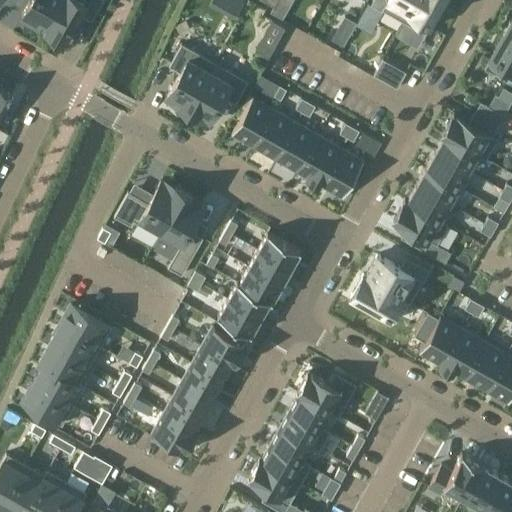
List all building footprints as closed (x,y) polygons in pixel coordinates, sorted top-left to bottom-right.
[(29,0),(21,15),(43,27),(58,0),(29,0)] [(58,0),(43,27),(46,28),(45,30),(64,41),(80,13),(91,19),(101,0),(58,0)] [(232,0),(228,8),(237,13),(244,0),(232,0)] [(372,0),(371,4),(391,16),(392,14),(403,21),(414,0),(372,0)] [(414,0),(403,21),(425,33),(444,0),(414,0)] [(273,6),(270,12),(281,18),(286,10),(275,3),(273,6)] [(511,18),(484,67),(507,80),(508,78),(511,80),(511,18)] [(272,20),(255,49),(268,56),(285,27),(272,20)] [(180,71),(166,95),(179,102),(178,104),(188,110),(215,62),(181,43),(169,65),(180,71)] [(382,58),(373,74),(397,88),(406,71),(382,58)] [(215,62),(188,110),(197,115),(198,113),(211,120),(225,96),(236,103),(249,81),(215,62)] [(279,84),(274,95),(280,99),(286,88),(279,84)] [(0,86),(0,115),(13,94),(0,86)] [(511,91),(503,86),(498,95),(510,102),(511,97),(511,91)] [(252,95),(231,133),(254,146),(275,108),(252,95)] [(301,97),(295,107),(302,111),(308,101),(301,97)] [(308,101),(302,111),(309,115),(315,104),(308,101)] [(480,101),(474,111),(498,125),(503,114),(480,101)] [(275,108),(254,146),(275,158),(297,120),(275,108)] [(453,113),(442,132),(444,134),(481,155),(485,157),(497,138),(492,135),(498,125),(474,111),(468,121),(453,113)] [(511,116),(505,113),(499,123),(511,130),(511,127),(511,116)] [(297,120),(275,158),(297,170),(319,133),(297,120)] [(345,121),(339,132),(346,136),(352,125),(345,121)] [(352,125),(346,136),(353,140),(359,129),(352,125)] [(319,133),(297,170),(307,176),(306,178),(318,185),(319,183),(341,145),(319,133)] [(444,134),(435,150),(472,171),(481,155),(444,134)] [(341,145),(319,183),(342,196),(364,158),(341,145)] [(435,150),(425,167),(462,188),(472,171),(435,150)] [(425,167),(416,184),(449,203),(453,205),(462,188),(425,167)] [(128,190),(114,215),(130,224),(133,220),(158,234),(183,190),(174,185),(173,187),(160,180),(148,202),(128,190)] [(511,185),(506,182),(502,189),(511,194),(511,185)] [(416,184),(406,200),(439,219),(448,203),(449,203),(416,184)] [(511,194),(502,189),(498,196),(509,202),(511,196),(511,194)] [(183,190),(158,234),(179,246),(167,266),(181,274),(202,236),(190,229),(204,205),(191,197),(192,195),(183,190)] [(404,199),(393,219),(406,226),(400,237),(424,250),(430,240),(436,244),(448,224),(439,219),(406,200),(404,199)] [(487,216),(483,222),(494,228),(498,221),(487,216)] [(230,219),(224,230),(232,234),(237,223),(230,219)] [(483,222),(480,229),(490,235),(494,228),(483,222)] [(103,227),(97,238),(104,242),(110,231),(103,227)] [(269,231),(258,251),(291,270),(302,250),(269,231)] [(223,232),(217,242),(224,246),(230,236),(223,232)] [(258,251),(248,268),(282,287),(291,270),(258,251)] [(377,254),(365,274),(406,298),(410,300),(422,279),(423,280),(430,270),(406,256),(400,267),(377,254)] [(210,255),(204,265),(211,269),(217,259),(210,255)] [(248,268),(239,284),(269,301),(272,303),(282,287),(248,268)] [(195,269),(191,276),(202,282),(205,275),(195,269)] [(363,273),(350,296),(393,320),(406,298),(365,274),(363,273)] [(191,276),(187,283),(198,289),(202,282),(191,276)] [(235,282),(226,299),(259,318),(269,301),(239,284),(235,282)] [(470,297),(464,308),(471,311),(477,301),(470,297)] [(226,299),(216,317),(250,336),(259,318),(226,299)] [(477,301),(471,311),(478,315),(484,305),(477,301)] [(71,303),(60,323),(99,345),(110,325),(71,303)] [(427,311),(414,335),(424,341),(438,317),(427,311)] [(440,313),(418,351),(441,364),(463,326),(440,313)] [(172,314),(166,325),(173,329),(179,318),(172,314)] [(60,323),(49,342),(89,364),(99,345),(60,323)] [(166,325),(160,335),(167,339),(173,329),(166,325)] [(212,325),(200,344),(234,363),(245,344),(212,325)] [(441,364),(440,366),(452,373),(453,371),(463,376),(484,339),(463,326),(441,364)] [(484,339),(463,376),(485,389),(506,351),(484,339)] [(49,342),(39,361),(43,363),(78,383),(89,364),(49,342)] [(200,344),(191,361),(223,379),(232,363),(234,364),(234,363),(200,344)] [(153,348),(147,358),(154,362),(160,352),(153,348)] [(134,350),(128,361),(136,366),(142,355),(134,350)] [(511,354),(506,351),(485,389),(507,401),(509,398),(511,392),(511,354)] [(147,358),(141,369),(148,373),(154,362),(147,358)] [(191,361),(182,378),(213,396),(223,379),(191,361)] [(43,363),(33,382),(72,404),(83,385),(78,383),(43,363)] [(308,371),(296,391),(330,410),(341,390),(345,393),(352,381),(328,368),(322,379),(308,371)] [(124,369),(118,380),(125,384),(131,374),(124,369)] [(182,378),(172,394),(204,412),(213,396),(182,378)] [(118,380),(112,391),(119,395),(125,384),(118,380)] [(134,381),(128,392),(135,396),(141,385),(134,381)] [(33,382),(22,402),(62,424),(72,404),(33,382)] [(298,393),(289,409),(321,427),(330,410),(296,391),(296,392),(298,393)] [(128,392),(122,402),(129,406),(135,396),(128,392)] [(172,394),(163,411),(196,430),(197,429),(195,428),(204,412),(172,394)] [(103,407),(97,418),(104,422),(110,411),(103,407)] [(289,409),(280,425),(311,443),(321,427),(289,409)] [(163,411),(152,431),(185,450),(196,430),(163,411)] [(97,418),(90,429),(98,433),(104,422),(97,418)] [(35,422),(30,430),(41,436),(45,428),(35,422)] [(280,425),(270,442),(302,460),(311,443),(280,425)] [(53,433),(49,441),(60,447),(64,439),(53,433)] [(358,434),(352,444),(359,448),(365,438),(358,434)] [(64,439),(60,447),(70,453),(75,445),(64,439)] [(259,457),(259,458),(292,477),(302,460),(270,442),(261,458),(259,457)] [(352,444),(346,455),(353,459),(359,448),(352,444)] [(83,450),(79,457),(89,463),(93,456),(83,450)] [(440,464),(427,486),(438,492),(443,484),(463,495),(482,461),(462,450),(451,469),(440,464)] [(6,452),(0,462),(0,501),(3,503),(25,463),(6,452)] [(259,458),(248,477),(263,486),(256,497),(279,510),(286,499),(281,496),(292,477),(259,458)] [(482,461),(463,495),(482,506),(501,472),(482,461)] [(25,463),(3,503),(19,511),(22,511),(25,508),(44,474),(25,463)] [(339,467),(333,478),(340,482),(346,471),(339,467)] [(44,474),(25,508),(31,511),(47,511),(66,480),(47,469),(44,474)] [(511,478),(501,472),(482,506),(493,511),(502,511),(511,495),(511,478)] [(333,478),(327,488),(334,492),(340,482),(333,478)] [(66,480),(47,511),(73,511),(86,491),(66,480)] [(511,511),(511,495),(502,511),(511,511)] [(110,511),(95,503),(90,511),(110,511)]
